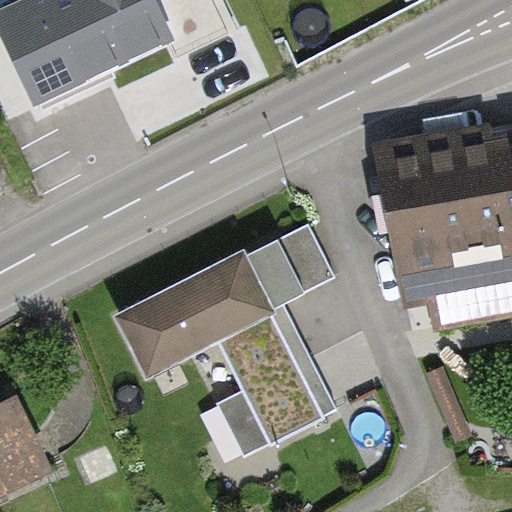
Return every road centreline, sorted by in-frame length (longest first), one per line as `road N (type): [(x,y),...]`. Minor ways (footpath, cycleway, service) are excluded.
road 1 (residential): [(297,121),(427,431)]
road 2 (secondary): [(297,121),(0,277)]
road 3 (secondary): [(511,18),(297,121)]
